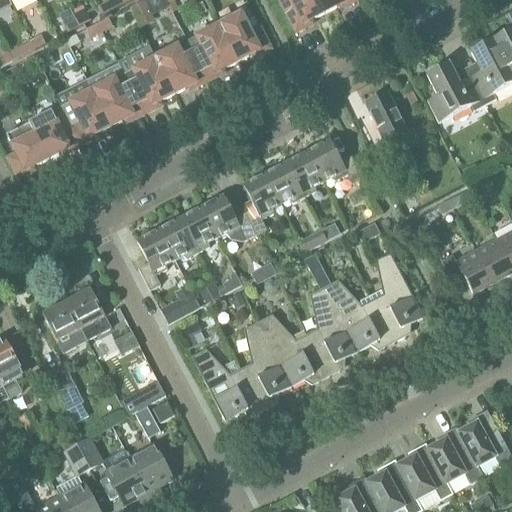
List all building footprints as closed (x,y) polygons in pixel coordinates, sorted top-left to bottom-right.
[(6,0),(0,0),(0,13),(11,8),(8,4),(6,0)] [(124,7),(120,0),(115,0),(109,3),(114,12),(124,7)] [(151,0),(145,3),(152,17),(169,9),(164,0),(151,0)] [(193,0),(195,3),(199,0),(165,0),(169,6),(168,6),(172,14),(178,11),(174,3),(177,2),(176,0),(193,0)] [(326,15),(318,0),(277,0),(296,35),(308,29),(305,24),(314,20),(315,21),(326,15)] [(318,0),(326,15),(337,9),(336,8),(345,4),(348,8),(359,2),(358,0),(318,0)] [(91,24),(83,8),(71,14),(75,21),(79,30),(91,24)] [(241,18),(218,29),(237,66),(248,60),(248,59),(257,54),(259,59),(271,53),(260,32),(251,36),(241,18)] [(79,30),(75,21),(64,26),(69,35),(79,30)] [(98,27),(102,35),(114,30),(109,21),(98,27)] [(98,27),(86,32),(91,41),(102,35),(98,27)] [(218,29),(187,45),(207,85),(219,79),(217,75),(226,70),(226,71),(237,66),(218,29)] [(511,34),(493,44),(511,80),(511,34)] [(29,44),(34,53),(46,46),(41,38),(29,44)] [(29,44),(8,55),(13,64),(34,53),(29,44)] [(511,88),(511,80),(493,44),(470,56),(481,77),(471,82),(485,109),(496,104),(493,98),(511,88)] [(187,45),(155,62),(174,99),(185,93),(184,92),(193,87),(196,91),(207,85),(187,45)] [(5,49),(0,51),(0,67),(1,70),(13,64),(8,55),(5,49)] [(48,52),(35,59),(39,67),(43,73),(55,67),(48,52)] [(34,59),(23,65),(28,73),(39,67),(35,59),(34,59)] [(155,62),(123,78),(144,118),(156,112),(153,108),(162,103),(163,104),(174,99),(155,62)] [(485,109),(471,82),(459,88),(449,68),(426,79),(438,102),(428,107),(427,105),(426,105),(438,127),(470,110),(473,116),(485,109)] [(144,118),(123,78),(92,94),(111,131),(122,126),(121,125),(130,120),(132,124),(144,118)] [(92,94),(60,110),(81,151),(92,145),(90,140),(99,136),(100,137),(111,131),(92,94)] [(401,124),(387,97),(365,108),(379,136),(385,147),(407,136),(401,125),(401,124)] [(81,151),(60,110),(28,127),(47,164),(58,158),(58,157),(67,152),(69,157),(81,151)] [(47,164),(28,127),(6,138),(15,158),(6,162),(17,184),(29,177),(27,173),(36,168),(36,169),(47,164)] [(430,140),(422,144),(427,156),(435,152),(430,140)] [(432,170),(418,141),(410,145),(408,141),(388,152),(403,183),(432,170)] [(330,144),(308,155),(324,185),(333,181),(336,184),(343,180),(348,178),(353,187),(363,182),(352,160),(341,165),(330,144)] [(308,155),(287,166),(305,200),(316,194),(315,190),(324,185),(308,155)] [(287,166),(266,177),(282,207),(290,203),(293,206),(300,202),(301,203),(305,200),(287,166)] [(480,176),(475,167),(463,173),(468,182),(480,176)] [(489,181),(494,190),(505,184),(500,175),(489,181)] [(245,216),(257,238),(267,232),(262,223),(274,216),(273,212),(282,207),(266,177),(244,189),(255,210),(245,216)] [(494,190),(489,181),(478,187),(482,196),(494,190)] [(202,211),(218,241),(226,236),(230,240),(241,234),(246,243),(257,238),(245,216),(235,221),(224,199),(202,211)] [(459,199),(449,205),(453,213),(464,207),(459,199)] [(453,213),(449,205),(437,210),(442,219),(453,213)] [(218,241),(202,211),(181,222),(199,256),(210,250),(209,246),(218,241)] [(187,262),(199,256),(181,222),(159,233),(175,263),(184,259),(187,262)] [(321,233),(326,244),(340,237),(335,226),(321,233)] [(380,238),(374,228),(357,237),(362,248),(380,238)] [(175,263),(159,233),(137,244),(149,266),(139,272),(150,294),(161,288),(156,279),(168,272),(167,268),(175,263)] [(326,244),(321,233),(301,244),(306,255),(326,244)] [(511,235),(496,245),(511,274),(511,235)] [(511,274),(496,245),(476,255),(494,288),(511,278),(511,274)] [(494,288),(476,255),(455,267),(473,300),(494,288)] [(315,257),(307,262),(357,357),(379,345),(382,353),(394,347),(372,305),(361,311),(338,285),(332,288),(315,257)] [(372,305),(394,347),(406,341),(402,333),(424,322),(390,258),(375,265),(383,299),(372,305)] [(357,357),(307,262),(305,263),(321,294),(309,300),(317,334),(306,340),(328,381),(340,375),(336,368),(357,357)] [(283,263),(273,268),(278,278),(288,272),(283,263)] [(219,295),(221,299),(242,288),(236,276),(230,279),(232,282),(223,287),(225,291),(219,295)] [(278,294),(279,288),(276,283),(271,281),(266,284),(264,290),(267,296),(272,297),(278,294)] [(219,295),(215,289),(202,296),(208,306),(221,299),(219,295)] [(77,300),(66,306),(87,345),(110,332),(97,306),(98,306),(94,298),(93,299),(90,293),(88,295),(86,291),(76,296),(77,300)] [(180,303),(161,313),(169,328),(200,311),(192,296),(180,303)] [(236,312),(246,306),(241,296),(230,301),(236,312)] [(87,345),(66,306),(42,318),(62,357),(87,345)] [(328,381),(306,340),(295,345),(272,320),(258,327),(291,391),(313,380),(317,387),(328,381)] [(190,353),(199,348),(191,333),(199,328),(196,323),(179,332),(190,353)] [(251,369),(240,374),(262,416),(274,410),(270,403),(291,391),(258,327),(243,335),(251,369)] [(0,382),(10,402),(23,396),(16,383),(23,379),(23,378),(31,374),(25,363),(19,366),(5,340),(0,343),(0,382)] [(262,416),(240,374),(229,380),(206,355),(206,354),(191,362),(225,426),(247,415),(251,422),(262,416)] [(67,370),(50,379),(67,414),(68,413),(82,406),(84,405),(67,370)] [(0,406),(10,402),(0,382),(0,406)] [(160,388),(122,408),(128,419),(166,399),(160,388)] [(174,421),(167,406),(153,414),(160,428),(174,421)] [(160,437),(147,412),(135,419),(148,443),(160,437)] [(42,433),(32,415),(19,422),(29,439),(30,439),(41,460),(52,454),(40,434),(42,433)] [(456,432),(483,482),(484,482),(478,471),(496,462),(501,472),(511,466),(511,461),(487,415),(474,422),(476,426),(459,436),(456,432)] [(483,482),(456,432),(443,439),(446,443),(428,453),(426,449),(425,449),(452,499),(453,499),(447,488),(465,478),(471,489),(483,482)] [(89,441),(76,449),(90,474),(103,467),(89,441)] [(24,476),(7,445),(0,448),(0,479),(4,487),(24,476)] [(90,474),(76,449),(63,456),(77,481),(90,474)] [(428,511),(452,499),(425,449),(413,456),(415,460),(397,469),(395,465),(395,466),(419,511),(428,511)] [(154,451),(130,464),(148,497),(173,484),(154,451)] [(117,499),(124,511),(148,497),(130,464),(105,477),(107,480),(100,484),(110,503),(117,499)] [(419,511),(395,466),(382,472),(385,476),(367,486),(365,482),(364,482),(380,511),(403,511),(404,511),(419,511)] [(6,488),(19,511),(21,511),(32,506),(19,482),(6,488)] [(380,511),(364,482),(352,489),(354,493),(335,504),(339,511),(380,511)] [(60,502),(64,511),(96,511),(84,489),(60,502)] [(488,498),(470,508),(472,511),(489,511),(494,509),(488,498)] [(64,511),(60,502),(42,511),(64,511)]
